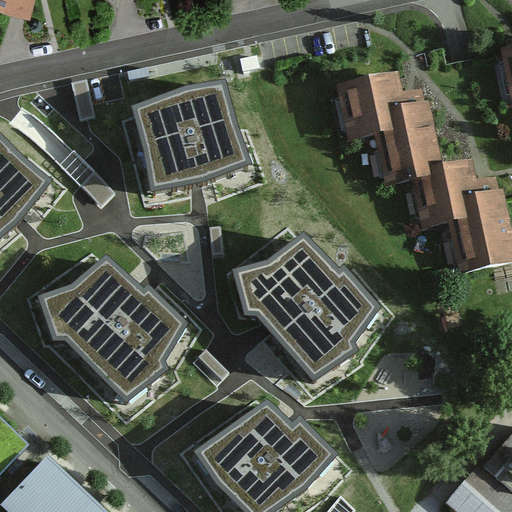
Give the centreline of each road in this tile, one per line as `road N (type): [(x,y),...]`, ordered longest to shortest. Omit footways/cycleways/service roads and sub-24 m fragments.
road 1 (residential): [(0,79),(356,0)]
road 2 (residential): [(0,364),(156,511)]
